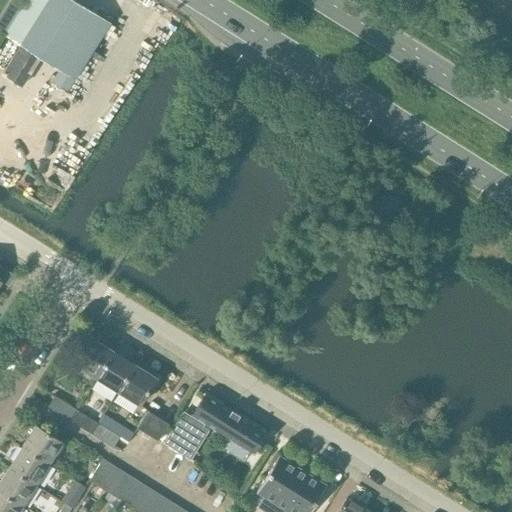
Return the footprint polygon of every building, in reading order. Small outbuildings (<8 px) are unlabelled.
[(3,74),(21,85),(40,57),(59,70),(52,81),(66,90),(108,25),(70,0),(24,0),(3,33),(21,45),(3,74)] [(95,378),(113,351),(91,337),(74,364),(95,378)] [(134,364),(113,351),(95,378),(117,391),(134,364)] [(134,364),(117,391),(139,405),(156,378),(134,364)] [(267,433),(205,394),(192,414),(191,414),(191,415),(253,455),(267,433)] [(69,420),(76,409),(54,395),(47,406),(69,420)] [(76,409),(69,420),(91,433),(97,423),(76,409)] [(168,424),(147,411),(137,427),(158,440),(168,424)] [(182,415),(164,443),(185,456),(202,428),(182,415)] [(97,423),(91,433),(113,447),(120,436),(97,423)] [(22,447),(48,464),(62,442),(36,425),(22,447)] [(22,447),(9,468),(35,484),(48,464),(22,447)] [(256,492),(288,511),(309,511),(326,485),(279,456),(256,492)] [(100,487),(114,465),(102,458),(88,480),(100,487)] [(114,465),(100,487),(108,492),(104,499),(106,500),(124,471),(114,465)] [(0,491),(22,505),(35,484),(9,468),(0,480),(0,491)] [(116,507),(121,500),(135,478),(124,471),(106,500),(116,507)] [(135,478),(121,500),(131,507),(145,484),(135,478)] [(78,482),(68,498),(75,502),(85,486),(78,482)] [(145,484),(131,507),(139,511),(142,511),(156,491),(145,484)] [(17,511),(22,505),(0,491),(0,511),(17,511)] [(156,511),(165,497),(156,491),(142,511),(156,511)] [(165,497),(156,511),(171,511),(177,504),(165,497)] [(365,511),(366,510),(346,498),(337,511),(365,511)] [(65,503),(58,511),(68,511),(72,507),(65,503)]
